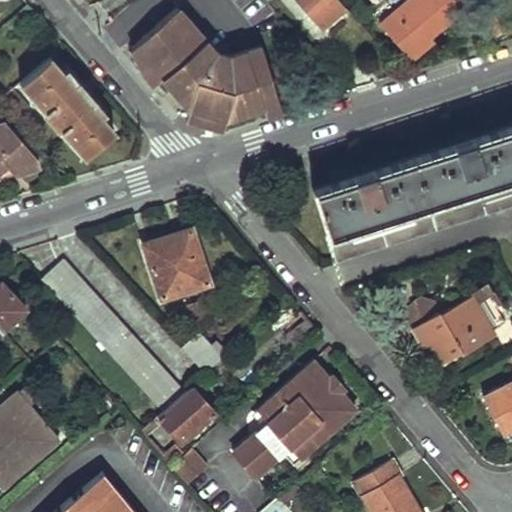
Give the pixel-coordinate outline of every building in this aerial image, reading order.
[(302,0),(327,28),(350,7),(344,0),(302,0)] [(390,0),(376,12),(383,20),(405,0),(390,0)] [(463,0),(406,0),(383,20),(410,52),(432,34),(456,14),(461,20),(472,10),(463,0)] [(179,5),(133,46),(160,77),(163,74),(175,88),(183,80),(193,92),(189,105),(230,116),(264,104),(268,115),(285,110),(263,45),(232,55),(217,51),(179,5)] [(432,34),(410,52),(415,58),(436,40),(432,34)] [(28,76),(22,81),(87,153),(115,129),(50,56),(28,76)] [(183,80),(175,88),(189,105),(193,92),(183,80)] [(4,97),(22,115),(31,107),(14,88),(7,94),(4,97)] [(13,170),(16,174),(41,166),(37,157),(6,120),(0,123),(0,178),(1,180),(13,170)] [(511,122),(315,186),(338,257),(511,201),(511,122)] [(145,241),(162,296),(209,280),(192,227),(145,241)] [(43,276),(140,382),(164,408),(186,387),(163,362),(65,256),(43,276)] [(445,304),(416,321),(440,359),(469,342),(471,346),(500,328),(483,298),(499,288),(493,277),(476,288),(478,291),(448,308),(445,304)] [(0,321),(6,328),(31,306),(7,280),(0,286),(0,321)] [(411,330),(418,326),(416,321),(445,304),(438,291),(426,289),(419,292),(404,313),(411,330)] [(298,343),(318,326),(309,314),(288,332),(298,343)] [(185,343),(207,369),(229,349),(218,336),(212,342),(201,329),(185,343)] [(267,414),(271,418),(236,449),(258,473),(293,443),(296,446),(310,447),(359,404),(317,357),(268,400),(267,414)] [(511,379),(488,392),(505,425),(511,421),(511,379)] [(159,412),(183,438),(216,408),(193,382),(164,408),(159,412)] [(0,409),(0,480),(7,488),(60,441),(18,394),(0,409)] [(142,427),(173,461),(187,449),(180,441),(173,447),(156,429),(163,422),(157,414),(142,427)] [(173,461),(189,479),(208,462),(192,444),(187,449),(173,461)] [(355,478),(374,511),(420,511),(424,510),(403,473),(405,472),(395,455),(355,478)] [(53,511),(141,511),(105,469),(53,511)]
